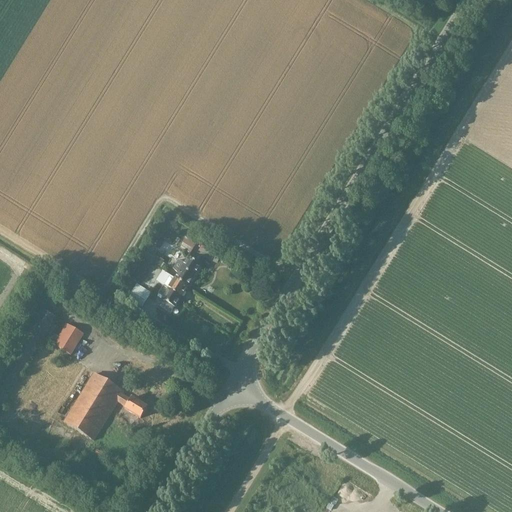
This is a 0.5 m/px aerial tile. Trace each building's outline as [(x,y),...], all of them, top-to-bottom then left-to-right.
[(192,250),(196,244),(185,238),(181,243),(192,250)] [(138,283),(146,271),(151,263),(140,256),(127,276),(138,283)] [(175,265),(194,277),(201,266),(188,258),(184,264),(178,261),(175,265)] [(187,287),(194,277),(175,265),(173,269),(178,274),(175,279),(187,287)] [(181,298),(187,287),(175,279),(162,271),(156,282),(162,286),(181,298)] [(127,299),(142,308),(151,293),(136,284),(132,291),(131,291),(128,295),(129,296),(127,299)] [(174,308),(181,298),(162,286),(160,290),(165,294),(161,300),(162,300),(158,307),(165,311),(169,305),(174,308)] [(0,409),(56,318),(41,309),(0,375),(0,409)] [(70,356),(84,335),(66,323),(57,337),(54,335),(51,338),(55,341),(52,345),(70,356)] [(140,419),(147,408),(131,398),(130,400),(122,395),(123,393),(93,375),(63,423),(93,441),(117,403),(125,408),(124,409),(140,419)] [(129,387),(133,381),(121,375),(118,381),(129,387)] [(321,511),(339,511),(345,503),(355,509),(363,494),(344,483),(344,484),(338,481),(321,511)]
